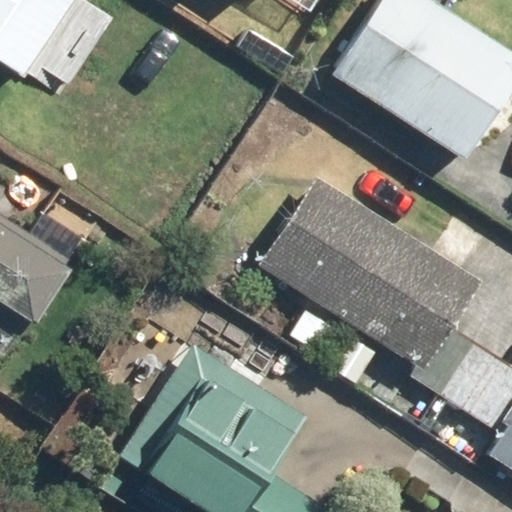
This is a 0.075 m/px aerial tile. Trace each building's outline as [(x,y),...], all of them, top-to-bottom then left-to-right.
[(0,0),(0,55),(23,70),(68,0),(0,0)] [(120,17),(93,0),(83,0),(47,58),(81,79),(120,17)] [(465,159),(511,83),(511,46),(437,0),(375,0),(329,74),(465,159)] [(419,364),(478,275),(322,172),(263,261),(419,364)] [(0,354),(3,356),(71,255),(0,207),(0,354)] [(268,467),(303,412),(191,342),(121,454),(215,511),(331,511),(334,508),(268,467)] [(511,404),(484,450),(511,468),(511,404)]
